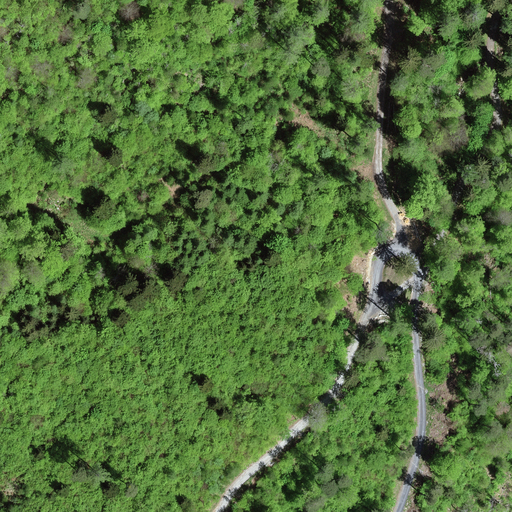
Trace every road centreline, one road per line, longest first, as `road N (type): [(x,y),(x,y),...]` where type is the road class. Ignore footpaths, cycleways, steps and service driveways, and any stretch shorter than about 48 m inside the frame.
road 1 (track): [(388,0),(378,158),(407,247),(422,406),(397,511)]
road 2 (track): [(410,281),(366,314),(334,392),(217,511)]
road 3 (track): [(410,281),(493,135),(490,54),(505,0)]
